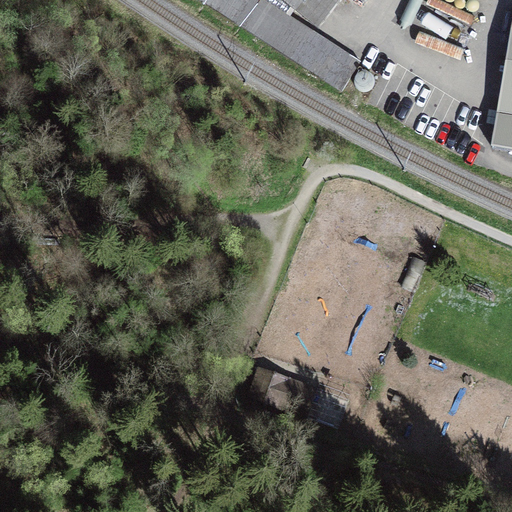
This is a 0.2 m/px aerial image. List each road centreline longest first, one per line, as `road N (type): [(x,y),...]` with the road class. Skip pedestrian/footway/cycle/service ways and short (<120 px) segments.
road 1 (track): [(511,248),(380,183),(319,173),(285,232),(219,404)]
road 2 (track): [(0,229),(285,232)]
road 3 (track): [(0,329),(219,404)]
road 4 (track): [(156,511),(219,404)]
